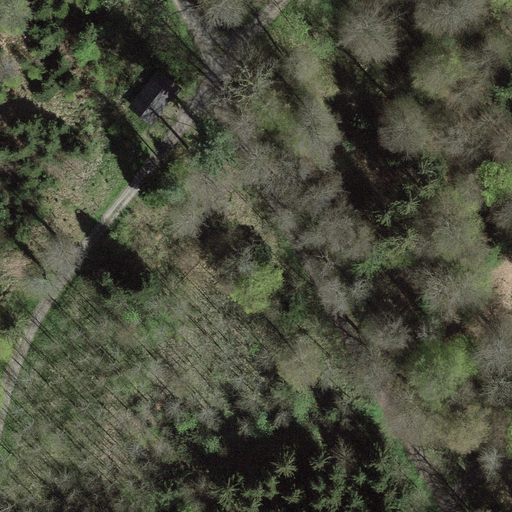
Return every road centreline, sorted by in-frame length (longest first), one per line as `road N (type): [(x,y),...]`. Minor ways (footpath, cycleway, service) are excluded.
road 1 (track): [(450,511),(182,0)]
road 2 (track): [(0,423),(11,369),(115,208),(246,118)]
